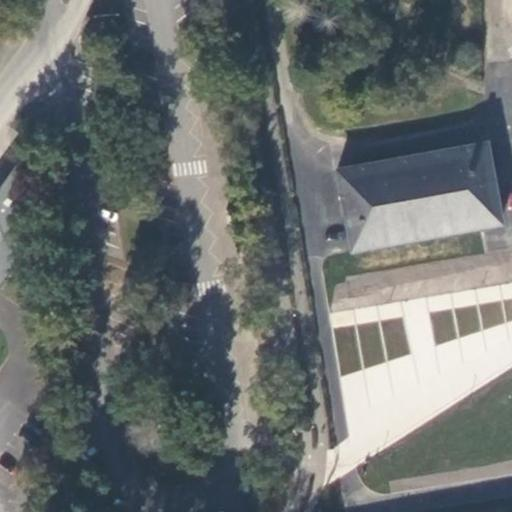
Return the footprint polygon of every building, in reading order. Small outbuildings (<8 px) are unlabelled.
[(206,92),(209,112),(218,111),(215,91),(206,92)] [(338,171),(353,250),(501,224),(486,144),(338,171)] [(0,196),(15,177),(13,167),(0,185),(0,196)] [(0,216),(23,233),(15,177),(0,196),(0,216)] [(225,205),(228,225),(236,224),(233,204),(225,205)] [(23,233),(0,216),(0,279),(18,254),(24,245),(23,233)]
